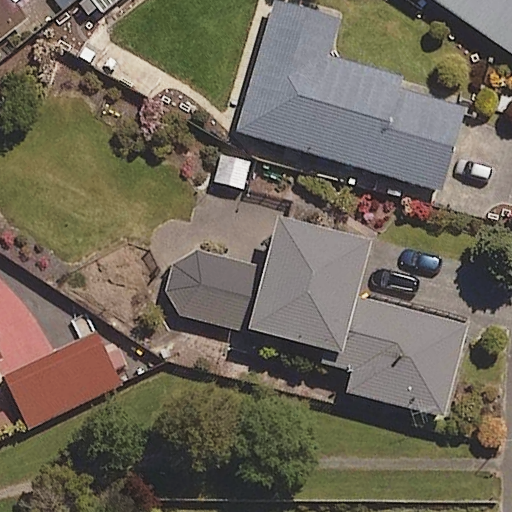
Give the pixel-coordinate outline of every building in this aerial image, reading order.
[(0,0),(0,39),(29,16),(15,0),(0,0)] [(114,0),(91,0),(99,11),(114,0)] [(338,18),(276,0),(265,0),(228,127),(438,189),(464,101),(326,60),(338,18)] [(511,0),(434,0),(511,53),(511,0)] [(264,268),(194,252),(167,267),(162,292),(180,313),(343,351),(340,364),(356,368),(350,392),(443,414),(464,323),(353,297),(366,238),(276,217),(264,268)] [(97,331),(1,375),(25,428),(121,384),(97,331)]
